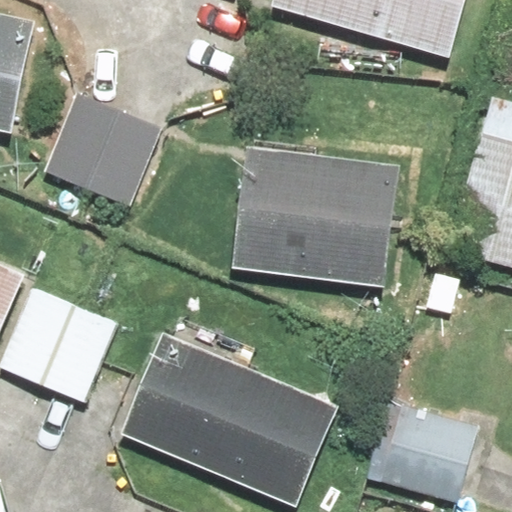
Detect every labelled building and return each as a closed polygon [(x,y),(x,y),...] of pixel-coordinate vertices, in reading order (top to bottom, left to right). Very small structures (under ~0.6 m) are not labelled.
[(284,0),(283,5),(463,61),(482,0),(284,0)] [(38,17),(0,11),(0,125),(22,129),(38,17)] [(511,89),(498,86),(457,251),(511,264),(511,89)] [(87,93),(53,170),(131,205),(166,129),(87,93)] [(408,159),(256,145),(245,265),(397,279),(408,159)] [(0,257),(0,350),(32,270),(0,257)] [(40,289),(13,368),(95,396),(123,317),(40,289)] [(172,340),(139,437),(316,496),(348,400),(172,340)] [(490,423),(397,397),(374,479),(468,504),(490,423)]
